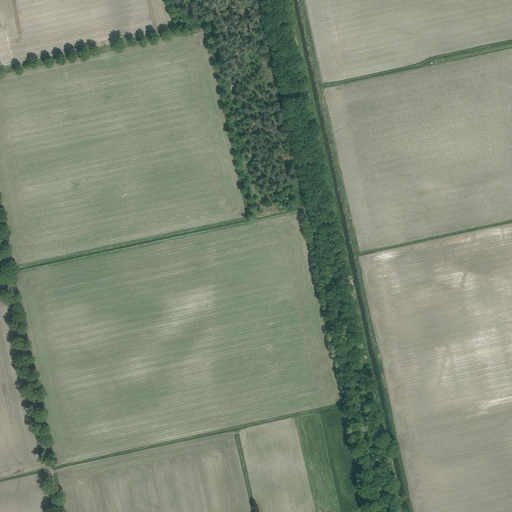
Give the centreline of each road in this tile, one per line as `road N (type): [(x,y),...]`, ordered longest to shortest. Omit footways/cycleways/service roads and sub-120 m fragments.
road 1 (track): [(400,511),(288,0)]
road 2 (unclassified): [(57,511),(0,242)]
